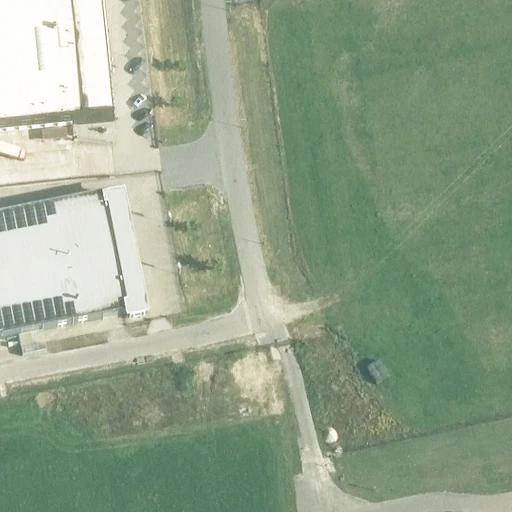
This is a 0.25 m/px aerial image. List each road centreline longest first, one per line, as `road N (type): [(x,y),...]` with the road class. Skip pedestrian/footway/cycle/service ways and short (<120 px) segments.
road 1 (unclassified): [(321,511),(281,342),(258,299),(223,113),(212,0)]
road 2 (unknown): [(49,365),(268,318)]
road 3 (unknown): [(138,156),(127,0)]
road 4 (unknown): [(138,156),(107,147),(0,164)]
